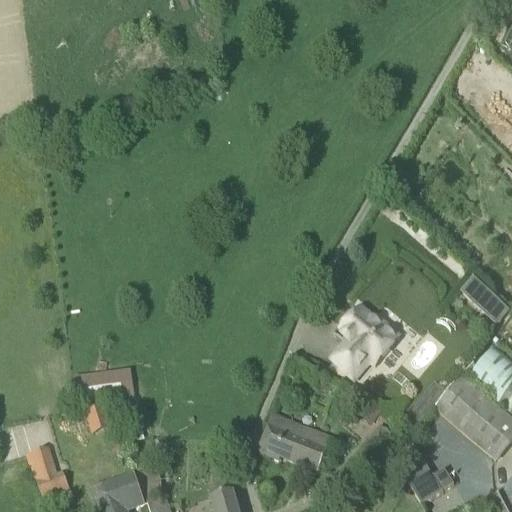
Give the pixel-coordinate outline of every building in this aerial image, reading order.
[(354,384),(369,365),(375,370),(399,341),(388,332),(374,320),(371,322),(360,313),(340,336),(342,337),(344,334),(348,338),(343,343),(348,347),(333,366),(354,384)] [(511,419),(511,365),(495,351),(468,382),(511,419)] [(77,378),(81,408),(138,401),(134,370),(77,378)] [(511,446),(511,423),(462,380),(435,412),(496,465),(511,446)] [(433,411),(422,402),(406,421),(417,431),(433,411)] [(112,431),(105,409),(85,416),(91,437),(112,431)] [(332,443),(299,429),(294,442),(268,432),(259,455),(279,464),(281,457),(320,472),(332,443)] [(343,506),(397,445),(380,429),(325,490),(343,506)] [(126,453),(125,448),(121,445),(116,446),(114,451),(115,455),(119,458),(123,457),(126,453)] [(57,476),(49,451),(26,459),(35,482),(44,503),(69,493),(63,474),(57,476)] [(138,478),(149,510),(149,511),(236,511),(232,497),(228,481),(207,488),(212,511),(169,511),(166,501),(157,472),(147,476),(143,457),(133,460),(138,478)] [(433,479),(422,462),(399,477),(410,493),(411,492),(422,508),(441,495),(443,498),(464,484),(452,465),(433,479)] [(144,511),(149,510),(138,478),(134,480),(134,479),(91,496),(97,511),(144,511)] [(480,511),(493,511),(503,507),(497,497),(479,508),(480,511)]
